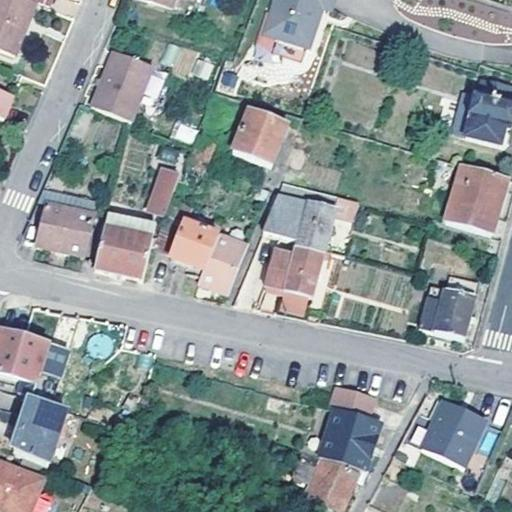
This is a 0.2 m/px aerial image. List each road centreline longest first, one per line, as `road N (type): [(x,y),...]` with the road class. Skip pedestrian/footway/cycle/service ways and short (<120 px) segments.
road 1 (residential): [(0,266),(499,377)]
road 2 (residential): [(96,0),(0,259)]
